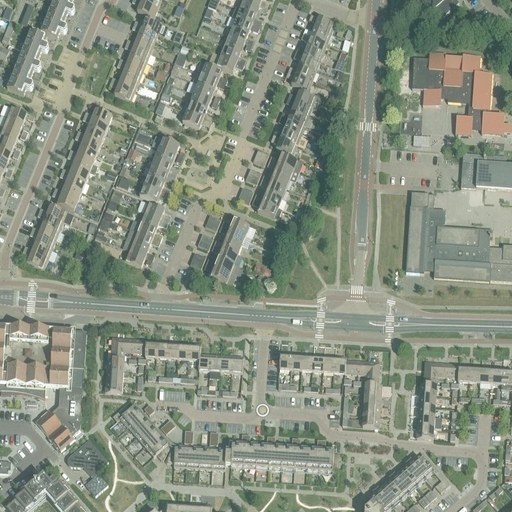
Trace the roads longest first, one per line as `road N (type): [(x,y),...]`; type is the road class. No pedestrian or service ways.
road 1 (residential): [(162,309),(199,204),(223,188),(297,0)]
road 2 (residential): [(112,0),(93,27),(7,247),(4,297)]
road 3 (unclassified): [(353,323),(374,22)]
road 4 (residential): [(482,455),(329,437),(307,415),(260,412)]
road 5 (tertiary): [(162,309),(4,297)]
road 6 (tertiary): [(511,327),(353,323)]
